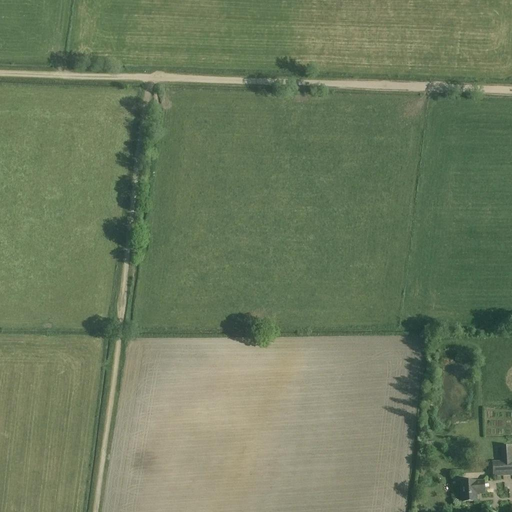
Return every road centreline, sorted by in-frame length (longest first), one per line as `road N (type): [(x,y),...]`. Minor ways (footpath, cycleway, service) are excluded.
road 1 (track): [(511,89),(0,72)]
road 2 (track): [(96,511),(150,78)]
